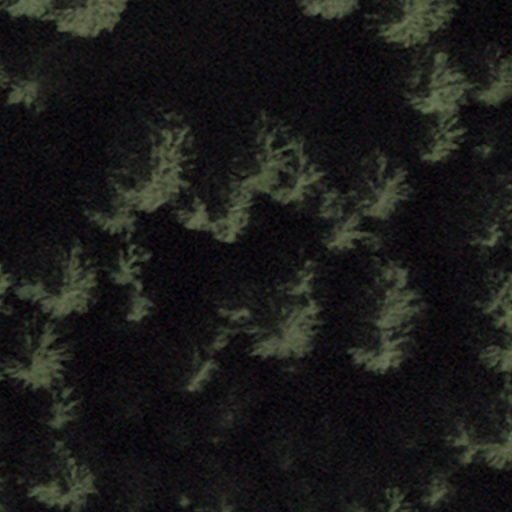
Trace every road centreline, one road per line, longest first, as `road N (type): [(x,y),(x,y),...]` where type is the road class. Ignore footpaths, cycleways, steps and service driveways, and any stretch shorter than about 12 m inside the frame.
road 1 (track): [(511,10),(381,23),(258,0)]
road 2 (track): [(206,0),(36,63),(0,92)]
